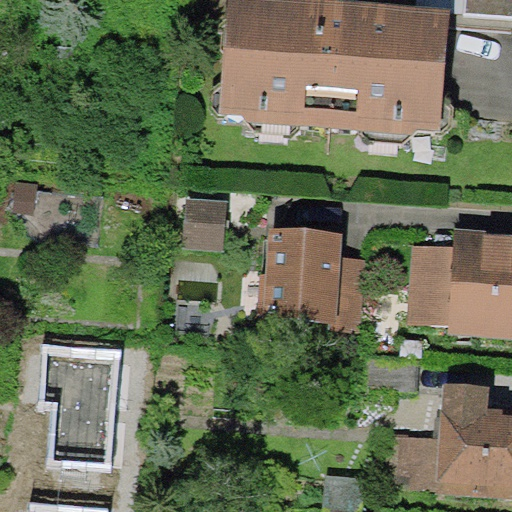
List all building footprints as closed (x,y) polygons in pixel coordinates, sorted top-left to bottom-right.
[(210,5),(203,119),(424,134),(431,20),(210,5)] [(179,206),(174,250),(207,254),(213,210),(179,206)] [(243,240),(242,327),(359,329),(360,265),(323,265),(323,241),(243,240)] [(511,250),(404,243),(398,338),(511,345),(511,250)] [(120,351),(43,343),(37,406),(52,408),(47,462),(109,468),(120,351)] [(470,398),(424,394),(415,498),(511,506),(511,425),(468,422),(470,398)] [(107,511),(108,508),(33,501),(31,511),(107,511)]
